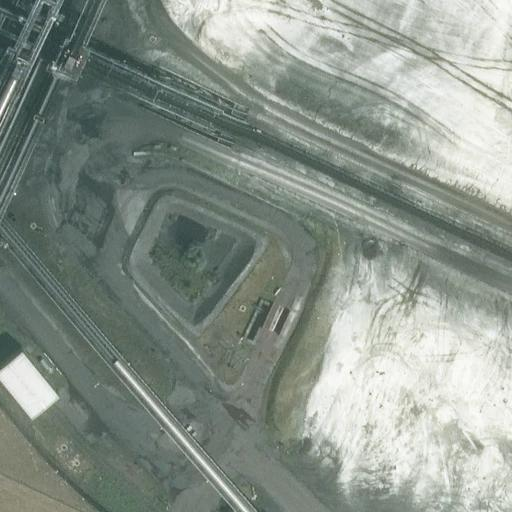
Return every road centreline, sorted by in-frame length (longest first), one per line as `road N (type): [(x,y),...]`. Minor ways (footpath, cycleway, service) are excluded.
road 1 (track): [(0,299),(145,467),(175,478),(511,361)]
road 2 (unknown): [(91,286),(125,200),(140,188),(176,184),(291,240),(300,278),(236,461)]
road 3 (unknown): [(91,286),(236,461)]
